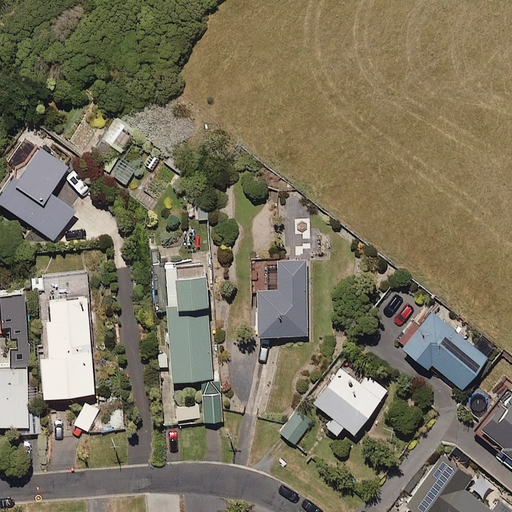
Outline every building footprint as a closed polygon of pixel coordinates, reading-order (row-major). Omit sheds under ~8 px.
[(112,107),(94,105),(92,123),(110,125),(112,107)] [(117,119),(104,142),(124,153),(137,131),(117,119)] [(71,168),(44,148),(20,181),(16,178),(0,200),(56,241),(78,210),(53,193),(71,168)] [(111,148),(100,166),(111,173),(122,155),(111,148)] [(137,168),(122,159),(112,176),(128,185),(137,168)] [(296,219),(296,236),(301,236),(301,241),(310,240),(310,219),(296,219)] [(309,336),(309,260),(279,261),(279,291),(260,291),(261,337),(309,336)] [(215,380),(210,278),(180,280),(180,268),(169,268),(175,382),(215,380)] [(4,328),(12,328),(12,341),(18,340),(19,350),(13,350),(14,368),(31,367),(28,295),(3,296),(4,328)] [(90,298),(55,300),(56,322),(50,322),(52,358),(44,358),(46,398),(96,395),(90,298)] [(491,359),(435,312),(405,348),(430,369),(435,364),(465,390),(491,359)] [(29,369),(0,369),(0,427),(30,427),(29,369)] [(363,384),(343,369),(317,404),(334,416),(327,425),(340,434),(346,426),(357,434),(389,391),(369,376),(363,384)] [(511,393),(483,429),(505,446),(503,449),(511,455),(511,393)] [(223,422),(222,396),(205,397),(207,423),(223,422)] [(313,420),(298,410),(282,434),(297,444),(313,420)] [(416,511),(496,511),(465,489),(473,479),(444,458),(408,506),(416,511)]
